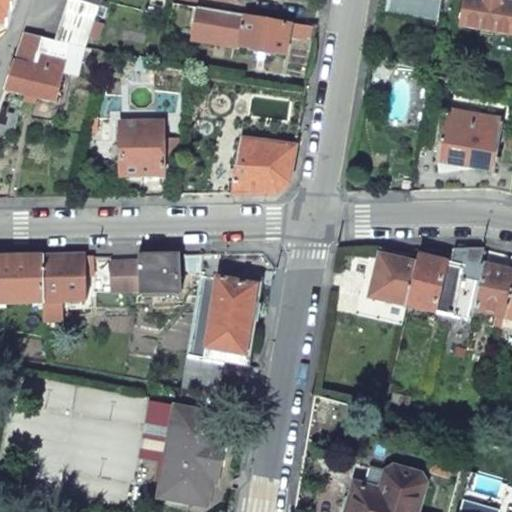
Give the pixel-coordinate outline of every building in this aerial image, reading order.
[(0,0),(0,29),(8,29),(16,0),(0,0)] [(101,0),(71,0),(71,1),(57,42),(68,45),(86,49),(101,0)] [(388,0),(386,14),(439,23),(443,0),(441,0),(388,0)] [(466,0),(462,28),(511,35),(511,0),(486,0),(486,2),(473,0),(466,0)] [(198,8),(192,40),(203,42),(209,10),(198,8)] [(203,42),(241,49),(255,51),(255,53),(272,57),(272,55),(285,57),(289,38),(291,25),(209,10),(203,42)] [(300,26),(291,25),(289,38),(297,40),(300,26)] [(43,39),(25,35),(15,64),(5,93),(57,106),(68,61),(65,61),(40,54),(43,39)] [(43,39),(40,54),(65,61),(68,45),(57,42),(43,39)] [(205,91),(198,90),(195,111),(202,112),(205,91)] [(438,153),(420,150),(413,192),(451,191),(490,189),(510,194),(511,183),(511,165),(497,163),(503,121),(445,112),(438,153)] [(162,125),(120,126),(121,178),(142,177),(163,177),(162,125)] [(230,195),(240,143),(215,139),(205,196),(230,195)] [(295,148),(240,141),(240,143),(230,195),(276,195),(288,185),(295,148)] [(452,317),(461,279),(464,269),(468,251),(455,251),(451,266),(446,265),(434,314),(452,317)] [(484,251),(468,251),(464,269),(461,279),(471,281),(484,284),(488,268),(481,267),(484,251)] [(264,253),(204,255),(200,273),(188,359),(205,361),(217,280),(257,286),(255,299),(270,301),(275,268),(264,253)] [(159,256),(139,256),(139,263),(140,293),(140,297),(180,295),(179,255),(159,256)] [(204,255),(184,255),(184,271),(200,273),(204,255)] [(400,261),(381,257),(380,261),(371,299),(408,307),(409,307),(418,266),(400,261)] [(65,259),(43,259),(45,304),(64,303),(88,302),(87,258),(65,259)] [(446,265),(420,258),(418,266),(409,307),(434,314),(446,265)] [(19,260),(0,260),(0,305),(45,304),(43,259),(19,260)] [(371,299),(380,261),(370,259),(356,316),(403,327),(408,307),(371,299)] [(112,264),(113,294),(140,293),(139,263),(112,264)] [(511,274),(501,272),(488,268),(484,284),(477,312),(501,317),(505,318),(511,288),(511,274)] [(471,281),(461,279),(452,317),(468,321),(474,300),(467,298),(471,281)] [(257,286),(217,280),(205,361),(225,364),(245,367),(255,299),(257,286)] [(64,303),(45,304),(46,324),(64,323),(64,303)] [(505,318),(501,317),(500,321),(499,320),(497,329),(502,330),(505,318)] [(205,361),(188,359),(184,388),(220,395),(225,364),(205,361)] [(401,394),(391,392),(388,402),(399,404),(401,394)] [(153,459),(166,461),(176,407),(149,402),(139,457),(153,459)] [(218,484),(226,440),(221,439),(225,416),(176,407),(166,461),(159,498),(208,507),(213,483),(218,484)] [(454,454),(442,452),(440,459),(438,459),(433,474),(448,478),(454,454)] [(363,488),(355,485),(347,511),(417,511),(425,485),(420,476),(395,469),(386,474),(380,492),(363,488)] [(386,474),(369,469),(363,488),(380,492),(386,474)]
